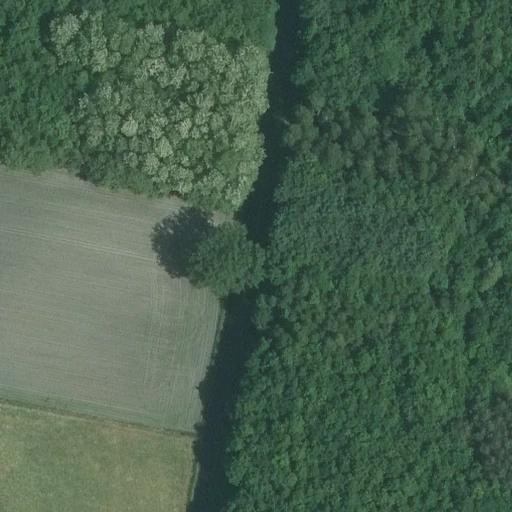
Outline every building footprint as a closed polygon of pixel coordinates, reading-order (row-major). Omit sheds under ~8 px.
[(29,454),(22,488),(36,491),(40,473),(60,477),(68,439),(46,435),(41,456),(29,454)] [(62,503),(77,506),(82,481),(89,443),(68,439),(60,477),(67,478),(62,503)] [(111,448),(89,443),(82,481),(104,486),(111,448)] [(104,486),(125,490),(133,452),(111,448),(104,486)] [(155,456),(133,452),(125,490),(146,494),(142,511),(157,511),(163,481),(151,478),(155,456)]
